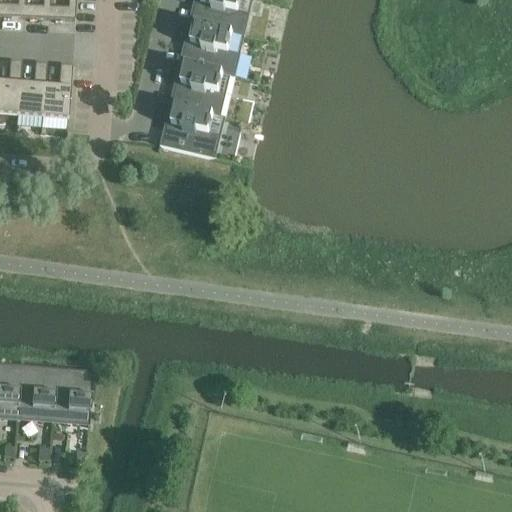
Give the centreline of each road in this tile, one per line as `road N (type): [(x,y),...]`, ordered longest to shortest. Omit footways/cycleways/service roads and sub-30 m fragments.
road 1 (residential): [(0,263),(511,335)]
road 2 (residential): [(0,163),(83,167),(99,150),(109,0)]
